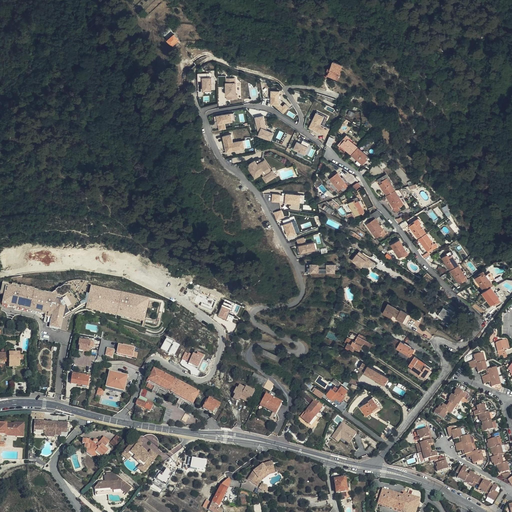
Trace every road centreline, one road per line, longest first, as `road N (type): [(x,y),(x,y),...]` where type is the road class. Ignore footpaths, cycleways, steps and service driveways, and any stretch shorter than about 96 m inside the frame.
road 1 (residential): [(372,469),(443,373),(437,342),(465,342),(478,319),(422,262),(358,173),(331,155)]
road 2 (residential): [(175,294),(219,327),(217,361),(200,379),(149,361),(120,421)]
road 3 (tertiary): [(330,460),(272,443),(120,421)]
